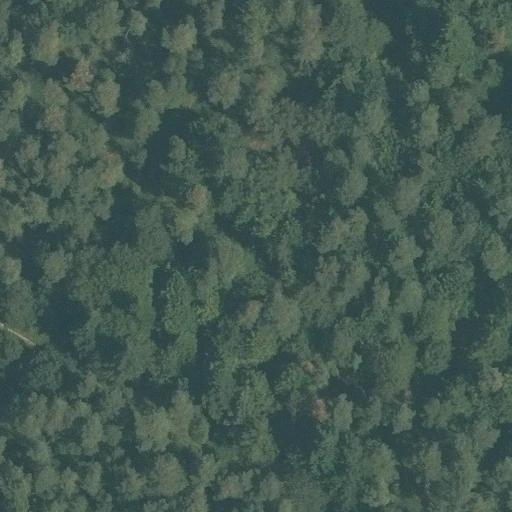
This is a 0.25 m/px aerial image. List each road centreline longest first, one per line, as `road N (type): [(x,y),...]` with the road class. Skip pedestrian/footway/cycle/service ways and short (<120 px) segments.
road 1 (track): [(257,0),(0,420)]
road 2 (track): [(0,333),(301,511)]
